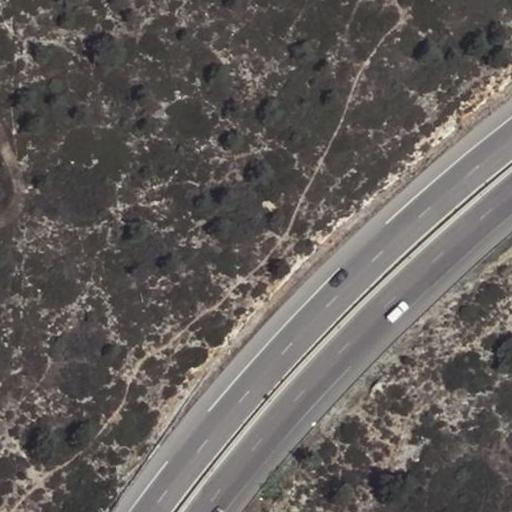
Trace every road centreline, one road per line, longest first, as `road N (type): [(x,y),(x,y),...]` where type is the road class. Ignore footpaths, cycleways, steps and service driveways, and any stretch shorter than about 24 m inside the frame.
road 1 (trunk): [(511,122),(429,189),(291,332),(146,511)]
road 2 (trunk): [(202,511),(398,293),(511,196)]
